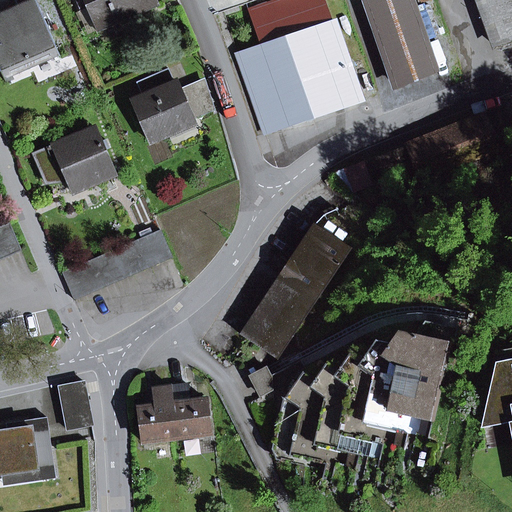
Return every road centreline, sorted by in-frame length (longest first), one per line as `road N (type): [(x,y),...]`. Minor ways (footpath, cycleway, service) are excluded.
road 1 (residential): [(511,76),(334,146),(257,200)]
road 2 (residential): [(159,320),(215,375),(289,511)]
road 3 (residential): [(85,360),(0,153)]
road 4 (residential): [(190,0),(257,200)]
road 5 (residential): [(120,353),(111,392),(119,511)]
road 6 (residential): [(257,200),(223,264),(159,320)]
